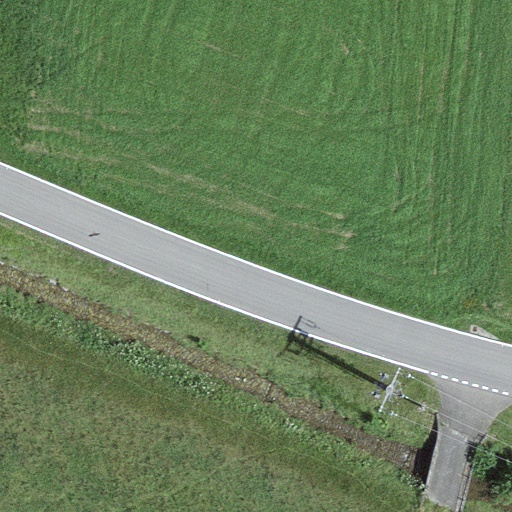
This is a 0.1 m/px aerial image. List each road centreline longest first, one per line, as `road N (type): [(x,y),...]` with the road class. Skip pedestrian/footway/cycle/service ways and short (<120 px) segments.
road 1 (tertiary): [(511,370),(257,290),(0,187)]
road 2 (track): [(476,361),(437,511)]
